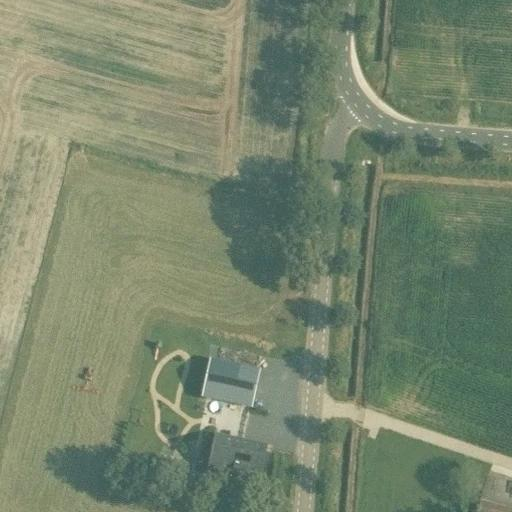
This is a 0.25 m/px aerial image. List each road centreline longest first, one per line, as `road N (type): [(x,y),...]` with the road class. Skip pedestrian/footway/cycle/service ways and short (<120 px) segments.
road 1 (unclassified): [(302,511),(330,153),(355,104)]
road 2 (tertiary): [(355,104),(401,132),(511,141)]
